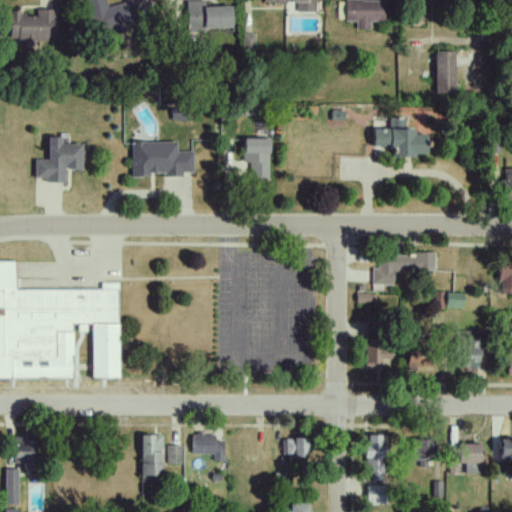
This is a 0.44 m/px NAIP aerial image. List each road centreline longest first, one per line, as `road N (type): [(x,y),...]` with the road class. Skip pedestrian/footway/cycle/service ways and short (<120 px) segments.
road 1 (residential): [(511,226),(0,230)]
road 2 (residential): [(511,407),(0,407)]
road 3 (residential): [(338,511),(337,226)]
